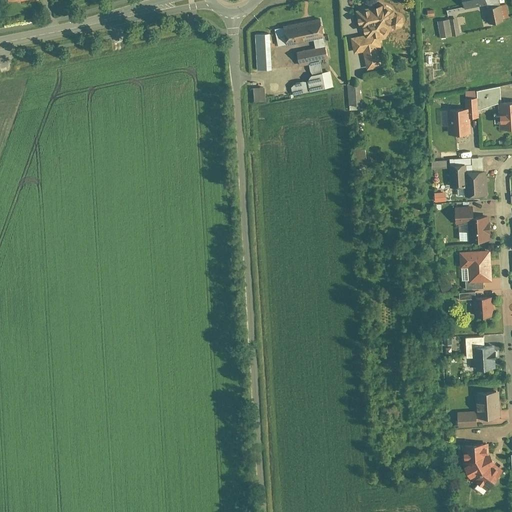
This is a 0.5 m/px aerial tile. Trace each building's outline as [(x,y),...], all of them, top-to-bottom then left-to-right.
[(462,0),(464,8),(485,5),(483,0),(462,0)] [(352,53),(362,51),(365,70),(380,68),(378,49),(379,49),(378,40),(385,40),(389,35),(397,34),(397,30),(399,29),(403,28),(404,22),(403,17),(397,13),(394,13),(393,10),(383,7),(383,6),(370,7),(369,9),(355,10),(357,32),(362,32),(362,35),(363,36),(350,38),(352,53)] [(488,25),(502,22),(500,6),(486,8),(488,25)] [(457,20),(438,23),(440,39),(459,36),(457,20)] [(319,21),(282,27),(285,44),(311,39),(322,37),(319,21)] [(271,70),(269,34),(253,35),(255,71),(271,70)] [(322,37),(312,39),(314,49),(324,48),(322,37)] [(325,48),(295,53),(297,64),(326,58),(325,48)] [(319,61),(307,63),(309,74),(321,72),(319,61)] [(331,90),(330,72),(306,74),(307,82),(291,83),(292,88),(292,93),(331,90)] [(360,105),(359,84),(348,85),(349,105),(360,105)] [(263,88),(252,88),(252,102),(264,102),(263,88)] [(477,118),(476,98),(466,98),(467,118),(477,118)] [(511,101),(498,102),(500,130),(511,128),(511,101)] [(466,109),(446,110),(447,135),(467,134),(466,109)] [(368,147),(357,147),(357,166),(368,166),(368,147)] [(463,165),(448,165),(448,188),(464,187),(463,165)] [(486,194),(485,172),(464,172),(465,195),(486,194)] [(445,193),(434,194),(434,203),(445,203),(445,193)] [(472,209),(454,209),(454,217),(472,217),(472,209)] [(489,241),(487,216),(468,217),(469,242),(489,241)] [(489,250),(459,252),(460,283),(491,282),(489,250)] [(442,281),(444,291),(454,289),(452,279),(442,281)] [(490,298),(472,298),(473,317),(491,316),(490,298)] [(482,337),(464,337),(464,347),(471,347),(483,346),(482,337)] [(494,368),(493,346),(483,346),(471,347),(472,368),(494,368)] [(499,416),(498,391),(474,392),(475,417),(499,416)] [(473,412),(456,413),(456,427),(474,426),(473,412)] [(462,470),(464,474),(465,476),(484,491),(501,470),(490,458),(486,443),(460,445),(462,470)]
